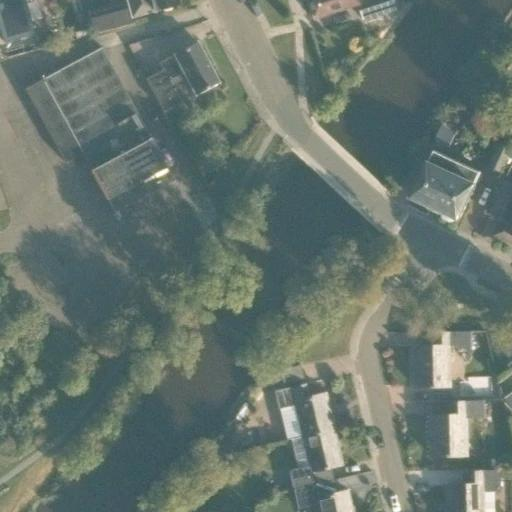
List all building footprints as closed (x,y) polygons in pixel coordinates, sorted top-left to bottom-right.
[(35,35),(25,0),(0,0),(0,28),(4,43),(35,35)] [(177,0),(128,0),(133,16),(155,10),(155,11),(179,5),(177,0)] [(308,0),(315,20),(357,5),(358,3),(356,0),(308,0)] [(377,16),(379,24),(392,20),(391,12),(402,9),(400,0),(390,0),(379,2),(360,9),(364,22),(377,16)] [(93,34),(103,31),(98,9),(87,12),(93,34)] [(219,84),(197,43),(174,56),(175,56),(160,64),(163,70),(146,80),(164,112),(181,103),(170,81),(184,74),(196,96),(219,84)] [(175,181),(151,139),(102,48),(25,90),(66,164),(67,164),(66,162),(82,153),(92,170),(91,171),(107,200),(108,199),(115,213),(175,181)] [(461,130),(472,135),(476,127),(465,121),(461,130)] [(505,165),(508,167),(511,158),(511,149),(498,143),(487,167),(501,173),(505,165)] [(437,208),(459,162),(437,151),(431,163),(430,162),(413,197),(437,208)] [(460,219),(478,184),(477,184),(482,173),(459,162),(437,208),(443,211),(445,219),(453,223),(459,219),(460,219)] [(511,200),(495,236),(511,244),(511,200)] [(470,350),(470,333),(436,333),(436,347),(414,347),(414,387),(450,387),(449,350),(470,350)] [(281,370),(284,383),(304,378),(301,365),(281,370)] [(302,436),(333,429),(325,394),(307,398),(304,384),(275,390),(278,408),(295,405),(302,436)] [(430,417),(430,457),(466,456),(465,420),(483,419),(483,402),(452,403),(452,417),(430,417)] [(330,466),(341,464),(333,429),(302,436),(290,438),(297,468),(289,470),(293,489),(333,480),(330,466)] [(209,457),(212,470),(237,465),(236,460),(242,459),(240,450),(209,457)] [(447,486),(447,511),(493,511),(494,509),(482,509),(482,489),(500,489),(500,472),(469,472),(470,486),(447,486)] [(318,511),(351,511),(347,491),(336,493),(333,480),(293,489),(297,506),(317,503),(318,511)]
